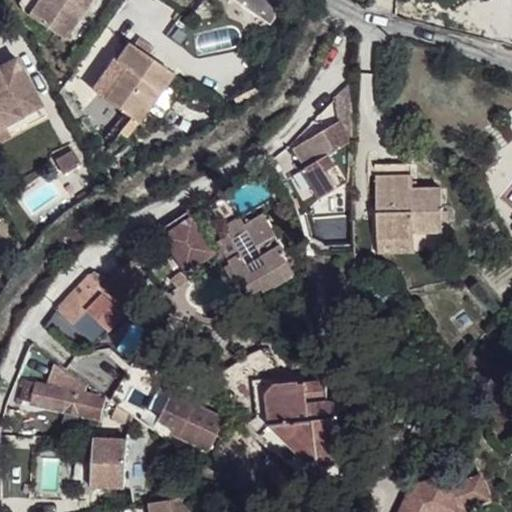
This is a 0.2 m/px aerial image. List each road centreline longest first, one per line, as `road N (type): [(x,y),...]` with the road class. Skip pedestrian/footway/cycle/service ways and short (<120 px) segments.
road 1 (residential): [(0,392),(26,332),(74,274),(127,230),(275,138),(334,68)]
road 2 (unclassified): [(511,60),(362,18)]
